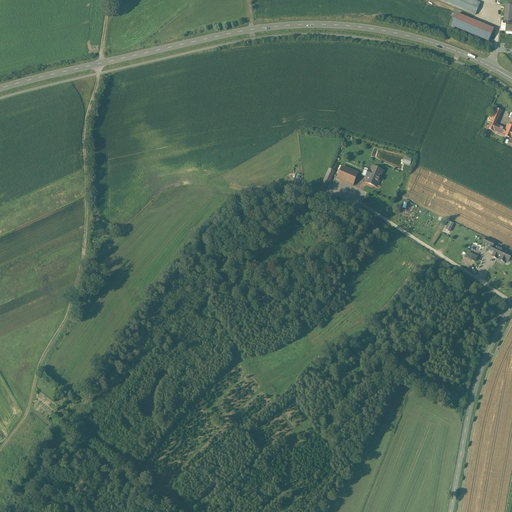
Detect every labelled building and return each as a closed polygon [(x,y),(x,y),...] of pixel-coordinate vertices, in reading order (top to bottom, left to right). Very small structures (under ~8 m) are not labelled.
[(479,4),(469,0),(439,0),(475,15),(479,4)] [(494,29),(456,14),(451,27),(488,42),(494,29)] [(499,133),(501,127),(496,125),(500,115),(494,112),(492,117),(493,117),(490,124),(488,130),(493,132),(494,131),(499,133)] [(511,140),(511,136),(511,127),(507,126),(506,129),(503,135),(503,136),(511,140)] [(405,157),(403,164),(410,166),(412,159),(405,157)] [(337,179),(353,186),(358,173),(342,167),(337,179)] [(380,178),(382,171),(372,167),(371,171),(369,170),(366,177),(368,178),(366,183),(376,187),(378,183),(379,182),(380,180),(380,178)] [(327,190),(334,171),(329,169),(321,188),(327,190)] [(450,232),(454,224),(448,221),(446,225),(447,225),(445,230),(443,229),(441,233),(450,237),(452,233),(450,232)] [(490,251),(494,253),(496,248),(493,246),(495,242),(483,237),(482,238),(486,240),(483,245),(490,249),(491,246),(492,247),(490,251)] [(511,255),(496,248),(494,253),(492,257),(496,259),(497,257),(500,258),(499,261),(504,263),(505,260),(508,262),(511,255)] [(475,262),(478,256),(467,251),(465,257),(475,262)]
